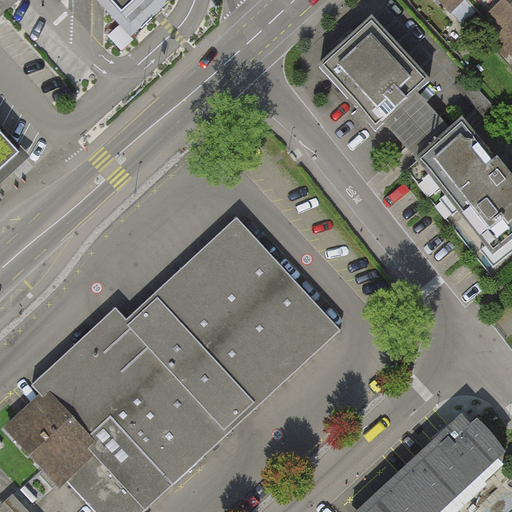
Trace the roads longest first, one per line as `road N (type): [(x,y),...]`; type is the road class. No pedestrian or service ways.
road 1 (residential): [(240,50),(473,339)]
road 2 (primary): [(240,50),(0,272)]
road 3 (residential): [(288,511),(473,339)]
